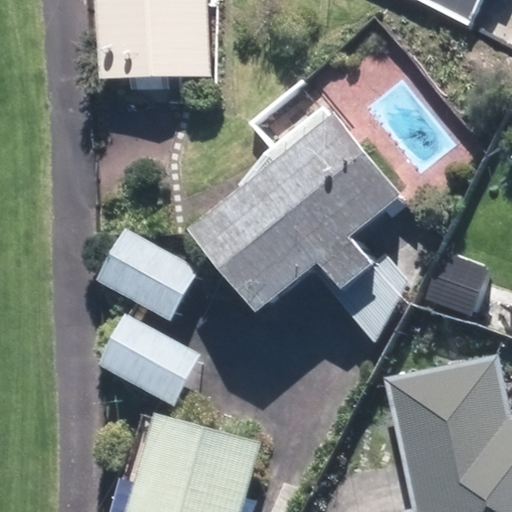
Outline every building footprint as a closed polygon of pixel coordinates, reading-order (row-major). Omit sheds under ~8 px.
[(194,72),(230,72),(230,0),(122,0),(122,72),(194,72)] [(370,107),(229,219),(295,301),(352,255),(373,280),(402,257),(380,230),(434,186),(424,173),(370,107)] [(150,227),(120,275),(188,318),(218,270),(150,227)] [(151,315),(124,357),(191,400),(218,358),(151,315)] [(422,511),(511,511),(511,351),(408,373),(435,505),(422,508),(422,511)] [(261,511),(279,439),(180,415),(156,511),(261,511)]
